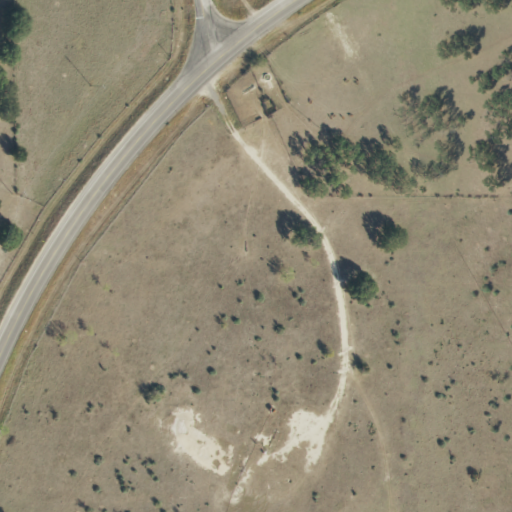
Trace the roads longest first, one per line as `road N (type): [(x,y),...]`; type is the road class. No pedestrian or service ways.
road 1 (primary): [(0,357),(57,247),(124,157),(206,64),(304,0)]
road 2 (residential): [(206,64),(257,151),(322,225),(349,384),(389,446)]
